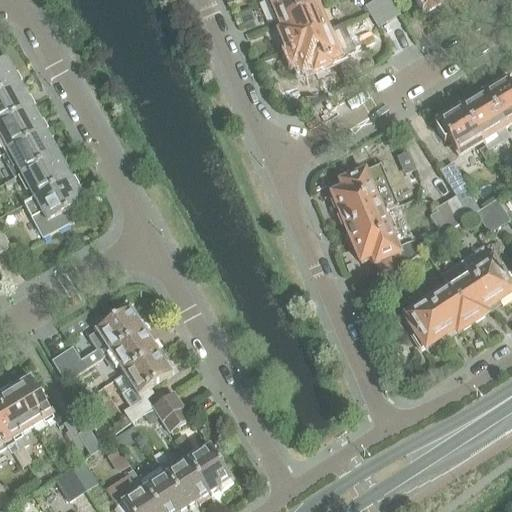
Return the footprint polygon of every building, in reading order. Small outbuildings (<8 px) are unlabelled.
[(317,10),(312,0),(272,0),(266,3),(276,27),(317,10)] [(399,18),(387,0),(380,0),(366,9),(379,30),(399,18)] [(451,0),(405,0),(408,4),(413,1),(422,15),(426,13),(427,15),(451,0)] [(326,12),(337,6),(336,3),(324,7),(326,12)] [(327,34),(317,10),(276,27),(287,52),(327,35),(327,34)] [(331,75),(327,66),(353,55),(342,28),(327,34),(327,35),(287,52),(293,67),(297,66),(302,77),(313,72),(317,80),(331,75)] [(0,95),(18,85),(6,64),(0,67),(0,95)] [(511,83),(508,86),(507,84),(483,98),(504,132),(511,127),(511,83)] [(0,125),(31,109),(18,85),(0,95),(0,125)] [(504,132),(483,98),(462,111),(483,145),(485,150),(488,155),(510,141),(508,138),(504,132)] [(45,134),(31,109),(0,125),(0,143),(6,155),(45,134)] [(483,145),(462,111),(438,126),(439,128),(435,130),(444,145),(448,143),(457,158),(456,159),(457,161),(483,145)] [(58,159),(45,134),(6,155),(7,157),(2,159),(14,181),(19,179),(20,180),(58,159)] [(488,155),(485,150),(479,154),(486,165),(492,161),(488,155)] [(71,182),(58,159),(20,180),(33,204),(71,182)] [(398,209),(380,167),(340,185),(342,192),(331,197),(346,232),(389,213),(398,209)] [(68,215),(84,206),(71,182),(33,204),(24,209),(43,243),(74,226),(68,215)] [(467,192),(456,199),(456,200),(469,221),(476,216),(480,214),(467,192)] [(460,227),(469,221),(456,200),(447,206),(460,227)] [(510,225),(497,205),(497,203),(486,209),(500,231),(510,225)] [(460,227),(447,206),(436,212),(438,215),(449,234),(460,227)] [(500,231),(486,209),(480,214),(476,216),(489,238),(500,231)] [(419,258),(414,246),(401,252),(397,243),(401,241),(389,213),(346,232),(360,266),(372,262),(375,269),(377,268),(382,279),(407,267),(405,264),(419,258)] [(438,215),(430,220),(433,225),(441,238),(441,239),(444,237),(449,234),(438,215)] [(0,256),(10,251),(0,233),(0,256)] [(511,299),(511,287),(493,259),(489,262),(483,252),(462,265),(493,313),(511,299)] [(493,313),(462,265),(441,279),(447,289),(474,330),(491,319),(488,316),(493,313)] [(412,281),(407,267),(382,279),(387,291),(397,286),(398,289),(404,287),(403,284),(412,281)] [(426,292),(419,281),(414,285),(421,295),(426,292)] [(450,340),(426,303),(421,295),(414,285),(409,288),(415,298),(408,302),(413,311),(401,319),(414,340),(411,341),(420,355),(423,353),(425,356),(450,340)] [(474,330),(447,289),(426,303),(450,340),(455,337),(457,341),(474,330)] [(109,358),(142,336),(138,330),(139,329),(137,326),(140,324),(136,317),(135,317),(132,314),(133,313),(133,312),(113,325),(109,319),(108,320),(109,320),(93,330),(92,329),(83,335),(88,342),(89,341),(96,353),(80,364),(72,352),(63,358),(76,380),(86,374),(102,362),(109,358)] [(123,379),(159,355),(158,354),(159,353),(158,352),(154,355),(150,349),(151,347),(154,345),(149,338),(148,338),(146,335),(147,334),(146,333),(142,336),(109,358),(123,379)] [(161,357),(159,355),(123,379),(141,405),(133,409),(129,403),(119,410),(131,426),(152,412),(145,402),(153,398),(150,393),(172,378),(171,377),(169,378),(165,372),(167,371),(164,368),(167,366),(162,357),(161,357)] [(76,380),(63,358),(52,365),(65,386),(76,380)] [(419,386),(418,379),(413,374),(407,375),(403,380),(404,386),(408,390),(414,390),(419,386)] [(54,423),(42,403),(43,402),(39,395),(37,396),(30,384),(24,387),(22,383),(9,390),(33,430),(42,425),(45,428),(54,423)] [(94,398),(88,389),(77,397),(83,405),(94,398)] [(22,437),(33,430),(9,390),(0,395),(0,418),(16,445),(14,447),(18,453),(28,468),(32,466),(24,452),(29,449),(22,437)] [(161,425),(183,411),(175,397),(152,412),(161,425)] [(183,411),(161,425),(169,437),(170,437),(190,423),(191,423),(183,411)] [(16,445),(0,418),(0,455),(14,447),(16,445)] [(78,439),(69,425),(64,428),(73,442),(78,439)] [(101,453),(88,433),(78,439),(91,459),(101,453)] [(236,489),(210,451),(189,465),(213,500),(222,494),(224,497),(236,489)] [(28,468),(18,453),(13,456),(22,472),(28,468)] [(213,500),(189,465),(175,474),(169,464),(166,466),(159,456),(155,459),(162,469),(189,511),(194,511),(201,508),(203,511),(215,503),(213,500)] [(97,487),(84,465),(72,473),(86,494),(97,487)] [(189,511),(162,469),(139,483),(145,493),(146,492),(158,511),(189,511)] [(86,494),(72,473),(61,479),(68,491),(63,494),(70,504),(86,494)] [(158,511),(146,492),(145,493),(139,483),(133,474),(128,477),(134,487),(111,501),(116,510),(118,510),(119,511),(120,511),(158,511)] [(0,511),(9,506),(0,491),(0,511)]
